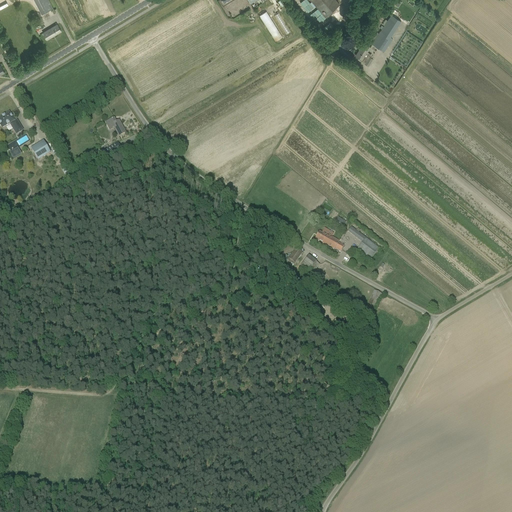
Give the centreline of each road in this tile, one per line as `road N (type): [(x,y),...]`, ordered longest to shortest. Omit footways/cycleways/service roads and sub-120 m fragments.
road 1 (unclassified): [(436,322),(190,173),(150,131),(90,35)]
road 2 (track): [(245,209),(234,229),(233,271),(196,300),(148,317),(112,391),(0,389)]
road 3 (unclassified): [(323,511),(436,322)]
